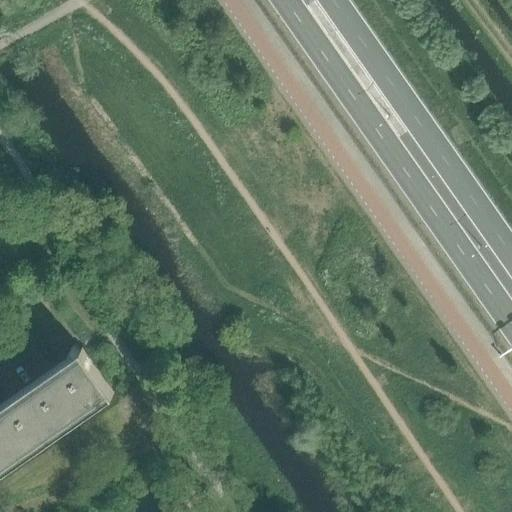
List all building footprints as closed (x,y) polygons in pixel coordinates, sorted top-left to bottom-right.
[(27,311),(48,296),(41,286),(20,301),(27,311)] [(34,321),(55,306),(48,296),(27,311),(34,321)] [(40,331),(62,316),(55,306),(34,321),(40,331)] [(47,340),(68,325),(62,316),(40,331),(47,340)] [(54,350),(76,335),(68,325),(47,340),(54,350)] [(0,465),(57,426),(112,388),(83,346),(0,404),(0,465)] [(156,497),(178,482),(170,472),(149,487),(156,497)] [(163,506),(184,491),(178,482),(156,497),(163,506)] [(166,511),(174,511),(191,501),(184,491),(163,506),(166,511)] [(196,511),(198,511),(191,501),(174,511),(196,511)]
